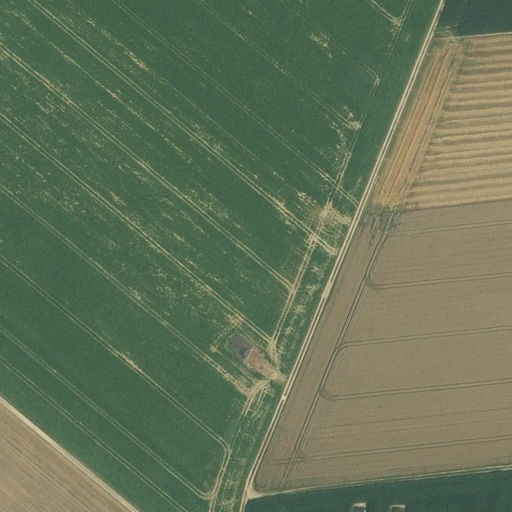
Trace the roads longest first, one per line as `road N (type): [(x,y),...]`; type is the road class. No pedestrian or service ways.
road 1 (track): [(447,0),(250,511)]
road 2 (track): [(253,499),(511,472)]
road 3 (track): [(0,399),(136,511)]
